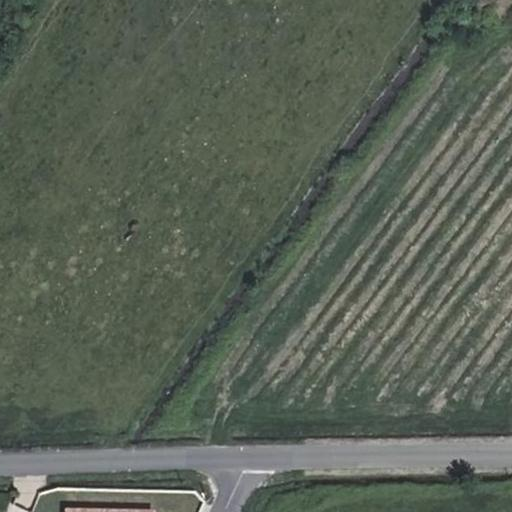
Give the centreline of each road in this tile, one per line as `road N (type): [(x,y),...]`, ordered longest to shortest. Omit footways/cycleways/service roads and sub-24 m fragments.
road 1 (tertiary): [(243,457),(511,452)]
road 2 (tertiary): [(0,465),(243,457)]
